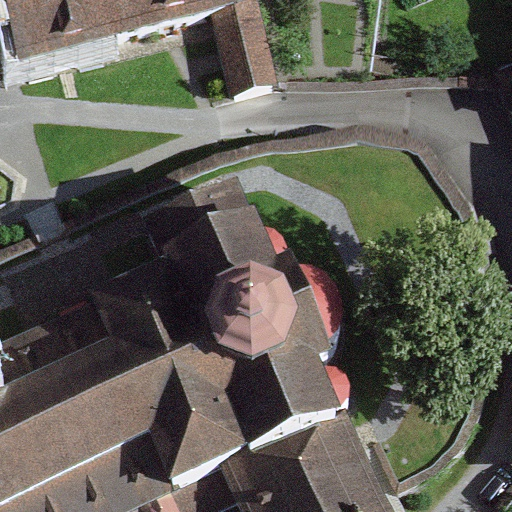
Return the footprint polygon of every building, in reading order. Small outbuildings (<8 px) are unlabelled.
[(0,0),(0,16),(14,77),(128,51),(116,0),(0,0)] [(116,0),(128,51),(223,30),(239,26),(233,0),(116,0)] [(276,81),(262,21),(239,26),(223,30),(236,90),(276,81)] [(511,76),(502,80),(511,103),(511,76)] [(0,511),(128,511),(220,471),(338,419),(234,185),(130,231),(154,285),(0,353),(0,511)] [(261,511),(259,505),(356,460),(338,419),(220,471),(234,500),(239,511),(261,511)] [(380,511),(356,460),(259,505),(261,511),(380,511)] [(207,511),(234,500),(220,471),(128,511),(207,511)]
